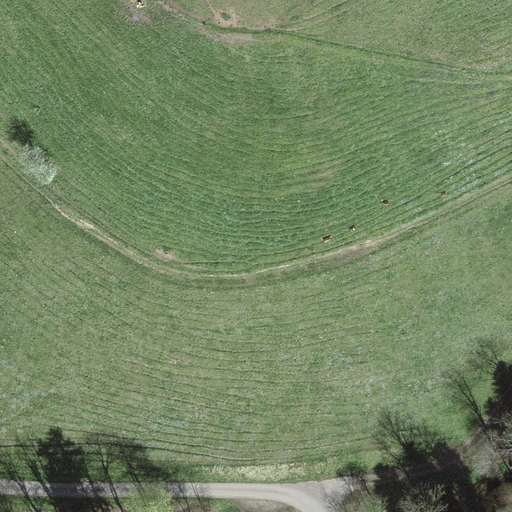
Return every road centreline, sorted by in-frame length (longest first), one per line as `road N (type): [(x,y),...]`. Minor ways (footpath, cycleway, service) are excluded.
road 1 (track): [(0,486),(322,493)]
road 2 (track): [(322,493),(450,465),(472,451),(511,392)]
